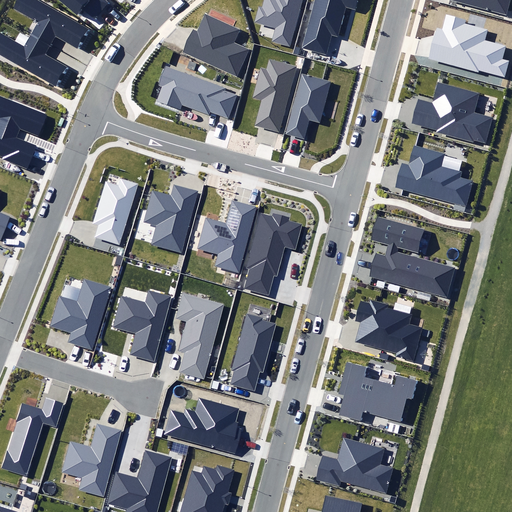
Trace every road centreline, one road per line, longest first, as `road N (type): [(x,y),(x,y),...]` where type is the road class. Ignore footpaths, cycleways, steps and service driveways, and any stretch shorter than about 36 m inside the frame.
road 1 (residential): [(264,511),(350,191)]
road 2 (residential): [(90,115),(350,191)]
road 3 (residential): [(0,342),(90,115)]
road 4 (residential): [(350,191),(401,0)]
road 5 (residential): [(0,349),(146,396)]
road 6 (residential): [(90,115),(120,57),(171,0)]
